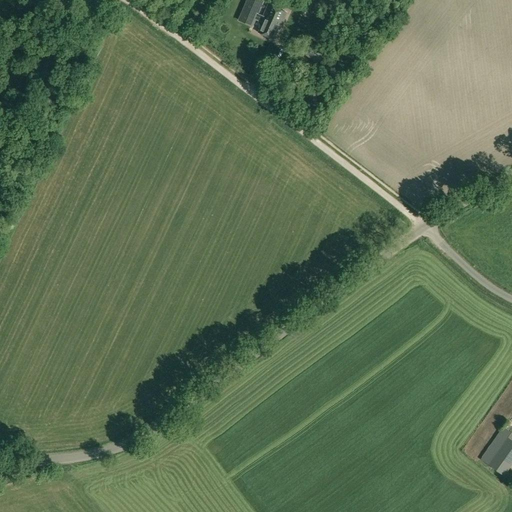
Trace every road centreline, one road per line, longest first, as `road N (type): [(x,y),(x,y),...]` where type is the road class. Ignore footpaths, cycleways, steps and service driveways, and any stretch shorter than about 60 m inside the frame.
road 1 (unclassified): [(0,460),(101,452),(136,439),(422,226)]
road 2 (track): [(422,226),(123,0)]
